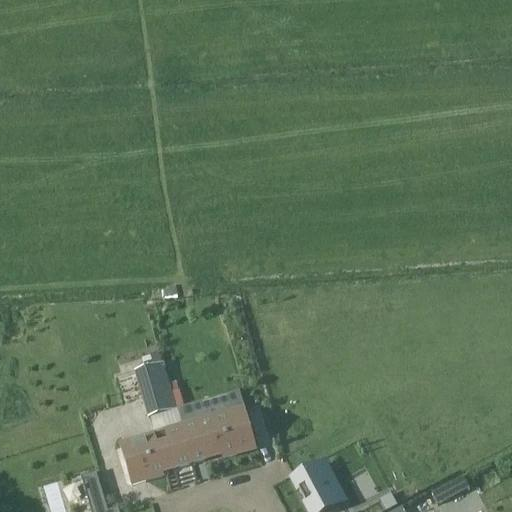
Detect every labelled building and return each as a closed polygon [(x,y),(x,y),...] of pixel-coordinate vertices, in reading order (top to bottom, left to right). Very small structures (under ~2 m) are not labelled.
[(162,367),(135,375),(148,421),(175,413),(162,367)] [(180,428),(191,466),(255,448),(244,410),(180,428)] [(119,446),(130,484),(191,466),(180,428),(119,446)] [(320,468),(294,482),(309,511),(327,511),(339,506),(320,468)] [(80,479),(90,511),(118,511),(117,510),(109,511),(107,511),(96,474),(80,479)] [(437,507),(469,490),(463,479),(431,496),(437,507)]
